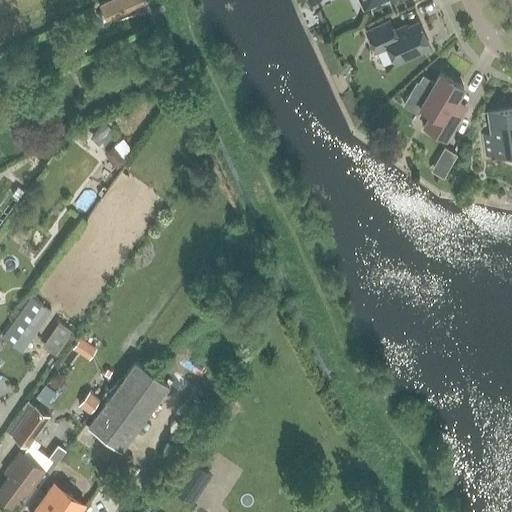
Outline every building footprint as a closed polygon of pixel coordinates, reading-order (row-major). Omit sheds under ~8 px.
[(109,0),(116,16),(154,1),(153,0),(109,0)] [(359,0),(363,9),(383,0),(359,0)] [(429,46),(418,21),(395,32),(390,20),(366,31),(375,52),(387,46),(394,61),(429,46)] [(450,109),(463,87),(440,73),(435,82),(420,107),(422,108),(432,114),(424,128),(445,141),(461,115),(450,109)] [(417,81),(402,104),(418,114),(422,108),(420,107),(435,82),(422,75),(418,82),(417,81)] [(511,108),(489,112),(492,135),(482,137),(485,154),(511,150),(511,108)] [(104,122),(95,132),(107,143),(116,133),(104,122)] [(444,147),(439,156),(452,164),(457,155),(444,147)] [(24,191),(18,186),(15,191),(12,195),(18,200),(21,195),(24,191)] [(32,296),(1,338),(15,349),(46,307),(32,296)] [(66,353),(81,326),(66,317),(50,344),(66,353)] [(73,348),(88,358),(95,347),(80,337),(73,348)] [(121,452),(169,386),(135,361),(87,426),(121,452)] [(100,400),(96,397),(89,391),(78,405),(90,414),(97,404),(100,400)] [(26,447),(50,416),(28,400),(5,432),(26,447)] [(229,424),(213,411),(201,428),(217,440),(229,424)] [(48,457),(46,459),(51,462),(55,465),(66,451),(57,445),(48,457)] [(26,496),(45,470),(19,451),(4,473),(9,476),(0,488),(0,496),(13,505),(22,493),(26,496)] [(120,476),(133,458),(123,451),(110,469),(120,476)] [(193,502),(212,473),(191,459),(171,488),(193,502)] [(33,511),(79,511),(84,505),(54,483),(33,511)]
